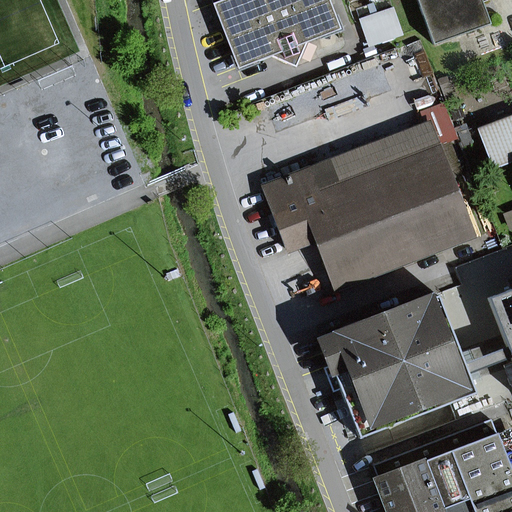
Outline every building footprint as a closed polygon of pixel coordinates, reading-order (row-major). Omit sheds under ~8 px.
[(296,68),(307,42),(340,29),(329,0),(210,0),(238,69),(271,57),(296,68)] [(416,0),(433,45),(490,25),(481,0),(416,0)] [(369,48),(403,36),(393,7),(359,20),(369,48)] [(511,115),(477,130),(492,170),(511,162),(511,115)] [(309,168),(318,192),(440,145),(431,121),(309,168)] [(452,176),(461,173),(449,141),(440,145),(452,176)] [(313,239),(333,293),(476,238),(452,176),(440,145),(318,192),(309,168),(262,186),(286,250),(313,239)] [(357,434),(359,439),(476,394),(438,296),(321,341),(331,366),(340,390),(343,398),(357,434)] [(324,369),(333,392),(340,390),(331,366),(324,369)] [(348,437),(357,434),(343,398),(334,402),(348,437)] [(511,511),(511,474),(497,435),(491,420),(372,465),(377,477),(371,479),(383,511),(511,511)] [(511,474),(511,432),(511,429),(497,435),(511,474)]
